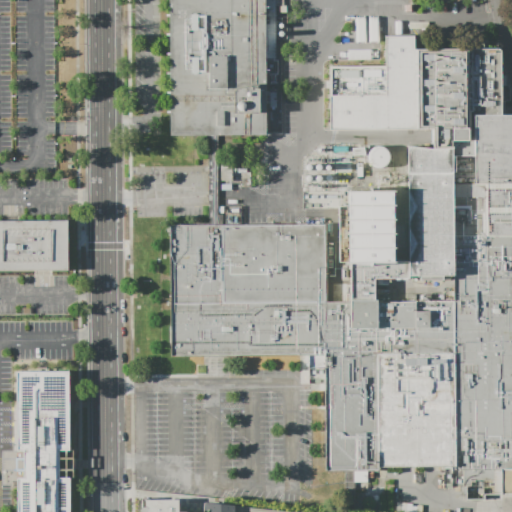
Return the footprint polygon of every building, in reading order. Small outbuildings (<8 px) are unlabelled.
[(275,0),(276,59),(278,59),(278,76),(277,76),(277,84),(270,85),(270,92),(276,92),(276,108),(270,108),(270,136),(170,136),(169,0),(275,0)] [(279,6),(287,6),(287,13),(280,14),(279,6)] [(328,130),(327,66),(383,65),(383,50),(368,50),(368,43),(370,43),(370,40),(381,40),(381,43),(385,43),(385,37),(412,36),(413,50),(417,49),(418,129),(328,130)] [(463,470),(455,470),(455,466),(453,466),(453,480),(445,480),(445,467),(379,468),(379,470),(369,471),(370,482),(355,482),(356,511),(346,511),(346,470),(323,470),(322,354),(171,355),(170,225),(325,224),(326,302),(347,302),(347,294),(351,294),(351,262),(340,262),(339,207),(349,207),(349,191),(393,190),(394,262),(409,262),(408,185),(408,144),(433,149),(433,129),(418,129),(417,49),(451,49),(498,48),(499,49),(500,50),(501,51),(501,75),(506,75),(506,85),(508,85),(510,89),(510,101),(505,101),(505,115),(511,115),(511,494),(489,494),(489,495),(484,495),(484,499),(466,500),(466,486),(463,486),(463,470)] [(365,156),(378,170),(391,158),(379,144),(365,156)] [(365,155),(352,156),(352,147),(365,147),(365,155)] [(366,168),(358,169),(357,158),(366,158),(366,168)] [(232,180),(221,180),(221,163),(232,162),(232,168),(247,168),(247,172),(237,172),(237,171),(232,171),(232,180)] [(0,273),(0,223),(69,223),(69,273),(0,273)] [(70,511),(17,511),(17,372),(69,371),(70,449),(73,449),(73,464),(73,480),(70,480),(70,511)] [(179,511),(179,500),(145,500),(145,507),(141,507),(141,511),(179,511)] [(233,511),(233,503),(205,504),(205,511),(233,511)]
